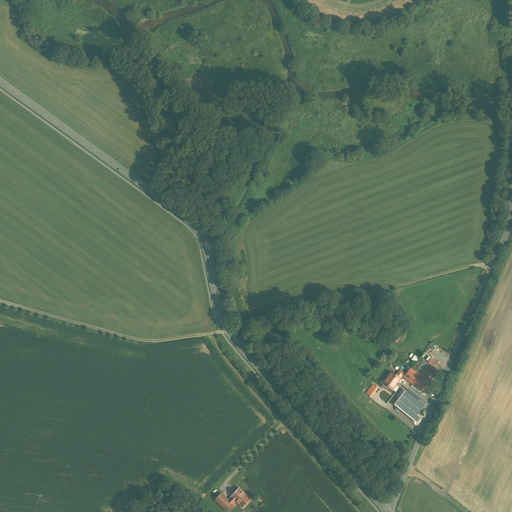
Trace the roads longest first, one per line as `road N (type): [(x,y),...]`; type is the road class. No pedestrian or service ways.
road 1 (tertiary): [(0,82),(199,231),(221,315),(238,345),(386,511)]
road 2 (unclassified): [(390,511),(511,205)]
road 3 (track): [(229,331),(341,291),(490,267)]
road 4 (track): [(229,331),(131,339),(0,301)]
